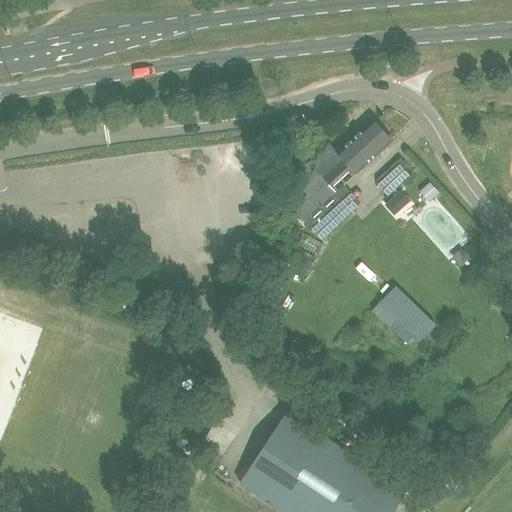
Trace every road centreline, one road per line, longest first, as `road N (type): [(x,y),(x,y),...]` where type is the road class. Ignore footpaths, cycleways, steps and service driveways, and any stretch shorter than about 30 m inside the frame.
road 1 (unclassified): [(511,237),(432,126),(412,105),(373,90),(252,117),(0,151)]
road 2 (primary): [(0,96),(198,61),(511,32)]
road 3 (primary): [(388,0),(0,58)]
